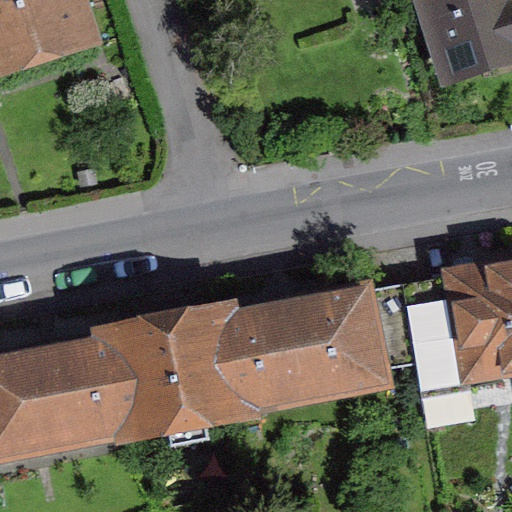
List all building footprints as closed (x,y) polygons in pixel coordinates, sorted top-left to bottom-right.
[(65,0),(0,0),(0,66),(79,41),(65,0)] [(511,11),(508,0),(424,0),(449,74),(511,53),(511,11)] [(511,265),(476,271),(402,284),(415,365),(418,383),(446,380),(444,361),(463,358),(466,377),(511,369),(511,265)] [(305,301),(209,318),(227,412),(381,382),(379,371),(415,365),(402,284),(305,301)] [(166,326),(124,335),(143,427),(227,412),(209,318),(166,326)] [(22,355),(0,359),(0,453),(143,427),(124,335),(22,355)]
